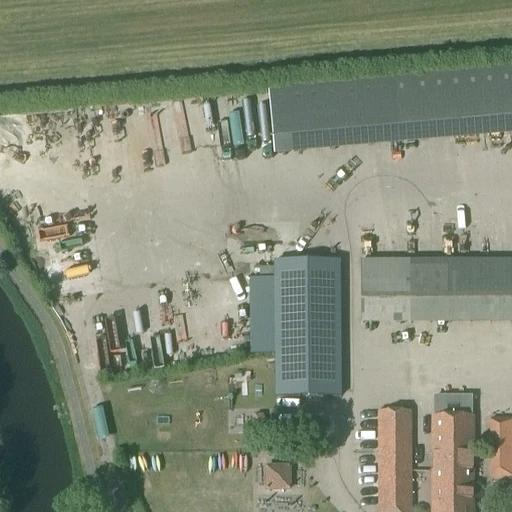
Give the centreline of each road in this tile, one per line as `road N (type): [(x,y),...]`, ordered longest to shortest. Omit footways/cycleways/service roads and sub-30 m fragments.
road 1 (unknown): [(342,199),(138,201),(36,174)]
road 2 (unknown): [(349,368),(342,199)]
road 3 (unknown): [(511,192),(342,199)]
road 4 (unknown): [(349,368),(511,364)]
road 5 (unknown): [(359,511),(349,368)]
